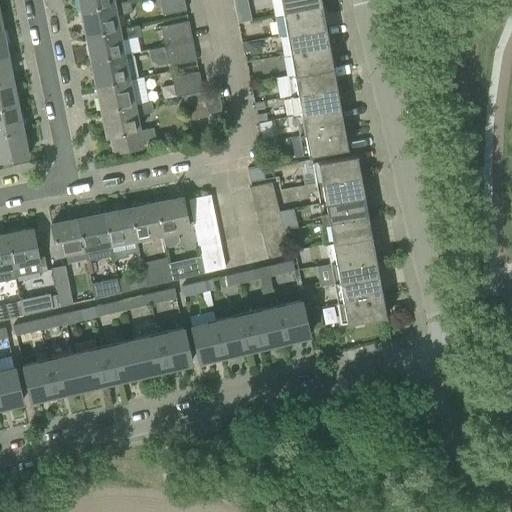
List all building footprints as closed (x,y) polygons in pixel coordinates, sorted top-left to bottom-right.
[(114,4),(112,0),(77,0),(80,11),(114,4)] [(183,0),(159,0),(162,14),(185,9),(183,0)] [(247,0),(233,0),(235,9),(249,7),(247,0)] [(320,0),(279,0),(282,14),(322,7),(320,0)] [(119,29),(116,14),(131,11),(130,1),(114,4),(80,11),(85,36),(119,29)] [(325,27),(322,7),(282,14),(286,34),(325,27)] [(162,27),(166,46),(192,40),(188,22),(162,27)] [(124,54),(121,40),(141,35),(138,25),(119,29),(85,36),(90,61),(124,54)] [(329,47),(325,27),(286,34),(290,54),(329,47)] [(196,59),(192,40),(166,46),(170,65),(196,59)] [(333,67),(329,47),(290,54),(293,74),(333,67)] [(124,54),(90,61),(95,86),(129,79),(138,78),(133,52),(124,54)] [(0,81),(12,79),(7,54),(0,55),(0,81)] [(336,87),(333,67),(293,74),(297,94),(336,87)] [(176,96),(183,95),(203,91),(199,72),(172,77),(176,96)] [(0,107),(17,104),(12,79),(0,81),(0,107)] [(134,104),(129,79),(95,86),(100,111),(134,104)] [(297,94),(288,96),(292,116),(300,114),(340,107),(336,87),(297,94)] [(217,88),(203,91),(183,95),(188,120),(208,116),(207,113),(222,110),(217,88)] [(143,147),(136,115),(152,112),(150,101),(134,104),(100,111),(105,137),(109,136),(113,153),(143,147)] [(0,133),(23,129),(17,104),(0,107),(0,133)] [(343,127),(340,107),(300,114),(304,134),(343,127)] [(347,148),(343,127),(304,134),(308,155),(347,148)] [(28,155),(23,129),(0,133),(0,168),(12,166),(11,158),(28,155)] [(356,155),(337,158),(317,162),(321,182),(360,175),(356,155)] [(364,195),(360,175),(321,182),(324,202),(364,195)] [(272,182),(251,186),(250,186),(254,200),(275,194),(272,182)] [(278,206),(275,194),(254,200),(256,211),(278,206)] [(212,207),(210,195),(188,199),(190,211),(212,207)] [(324,202),(318,204),(322,224),(328,223),(367,215),(364,195),(324,202)] [(188,230),(185,217),(181,198),(155,203),(161,235),(164,247),(176,245),(179,240),(177,232),(188,230)] [(161,235),(155,203),(129,208),(136,240),(161,235)] [(281,218),(278,206),(256,211),(259,223),(281,218)] [(215,218),(214,214),(212,207),(190,211),(193,223),(215,218)] [(138,252),(136,240),(129,208),(103,213),(110,245),(113,259),(126,256),(126,255),(138,252)] [(110,245),(103,213),(77,219),(84,251),(110,245)] [(371,235),(367,215),(328,223),(332,243),(371,235)] [(217,230),(215,218),(193,223),(195,235),(217,230)] [(284,229),(281,218),(259,223),(262,235),(284,229)] [(84,251),(77,219),(51,224),(57,256),(66,254),(68,262),(85,259),(84,251)] [(43,248),(36,250),(32,228),(6,233),(15,277),(47,270),(43,248)] [(286,241),(284,229),(262,235),(265,246),(286,241)] [(220,245),(217,230),(195,235),(198,249),(220,245)] [(6,233),(0,234),(0,281),(15,279),(15,277),(6,233)] [(375,256),(371,235),(332,243),(335,263),(375,256)] [(289,253),(286,241),(265,246),(268,258),(289,253)] [(222,256),(220,245),(198,249),(199,255),(200,261),(222,256)] [(200,261),(199,255),(185,258),(188,271),(189,276),(203,273),(200,261)] [(225,268),(222,256),(200,261),(203,273),(225,268)] [(378,276),(375,256),(335,263),(339,283),(378,276)] [(291,260),(275,264),(277,274),(293,270),(291,260)] [(65,264),(52,267),(60,306),(73,303),(65,264)] [(254,279),(252,269),(236,273),(239,283),(254,279)] [(159,271),(143,275),(145,286),(162,282),(159,271)] [(239,283),(236,273),(219,277),(222,287),(239,283)] [(145,286),(143,275),(117,281),(119,292),(145,286)] [(382,296),(378,276),(339,283),(342,303),(382,296)] [(116,278),(90,283),(93,298),(104,296),(119,292),(117,281),(116,278)] [(212,279),(181,286),(184,296),(214,289),(212,279)] [(174,287),(144,294),(146,304),(176,297),(174,287)] [(53,308),(50,293),(20,300),(23,315),(53,308)] [(141,306),(139,296),(123,299),(126,309),(141,306)] [(386,316),(382,296),(342,303),(346,324),(386,316)] [(126,309),(123,299),(107,303),(110,313),(126,309)] [(0,320),(23,315),(20,300),(0,304),(0,320)] [(307,328),(304,315),(303,310),(301,301),(191,326),(198,360),(224,354),(223,349),(246,343),(247,349),(260,346),(259,341),(282,335),(283,340),(308,334),(307,328)] [(318,307),(303,310),(304,315),(307,328),(321,326),(318,307)] [(82,320),(79,310),(62,313),(65,323),(82,320)] [(65,323),(62,313),(47,317),(49,327),(65,323)] [(43,318),(13,325),(15,335),(45,328),(43,318)] [(165,368),(166,368),(191,362),(183,328),(159,334),(156,322),(130,328),(133,340),(22,365),(30,399),(55,393),(54,388),(103,377),(104,382),(116,379),(115,374),(164,363),(165,368)] [(0,406),(22,401),(17,382),(14,367),(0,370),(0,406)]
